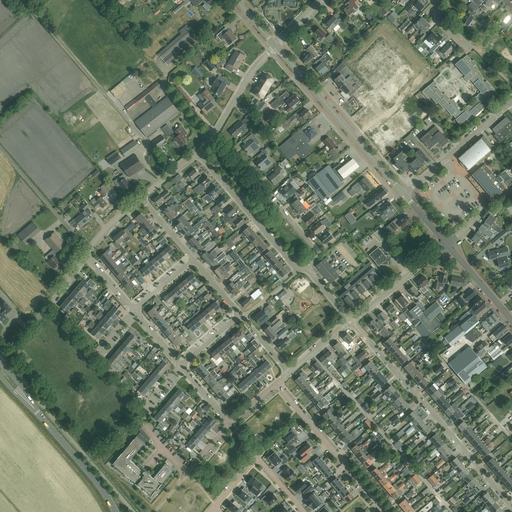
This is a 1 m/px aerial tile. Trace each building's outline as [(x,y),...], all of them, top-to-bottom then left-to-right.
[(204,0),(205,0),(203,2),(204,2),(205,4),(206,5),(203,6),(207,10),(211,6),(210,5),(211,5),(216,0),(204,0)] [(297,7),(297,3),(295,2),(295,0),(275,0),(274,7),(280,8),(280,5),(290,6),(291,8),(297,7)] [(356,0),(351,0),(347,4),(346,6),(347,7),(344,10),(349,17),(359,8),(357,6),(360,4),(356,0)] [(502,5),(501,6),(508,11),(506,13),(508,15),(508,16),(504,23),(506,24),(511,16),(511,10),(511,9),(511,4),(506,0),(502,5)] [(405,9),(410,14),(415,10),(418,13),(424,7),(418,1),(415,5),(412,2),(405,9)] [(479,7),(473,1),(472,3),(471,4),(469,5),(476,11),(478,8),(479,7)] [(464,19),(461,22),(468,27),(474,17),(476,13),(475,11),(469,5),(467,8),(470,11),(469,14),(467,13),(465,17),(464,19)] [(397,18),(392,13),(387,18),(392,23),(397,18)] [(329,28),(330,26),(332,29),(337,24),(344,31),(348,26),(345,23),(345,22),(339,16),(336,19),(334,17),(331,19),(330,18),(324,23),(329,28)] [(487,26),(483,16),(475,20),(480,30),(487,26)] [(415,24),(419,28),(426,22),(421,17),(415,24)] [(412,23),(408,19),(399,28),(404,32),(405,31),(407,33),(414,25),(412,23)] [(426,22),(419,28),(424,33),(430,26),(426,22)] [(167,66),(199,38),(190,27),(158,55),(167,66)] [(322,38),(326,34),(319,28),(315,32),(320,37),(317,40),(320,42),(323,39),(322,38)] [(230,45),(236,39),(229,31),(224,35),(222,31),(217,36),(221,41),(224,38),(230,45)] [(438,37),(433,32),(426,39),(432,46),(430,49),(433,52),(439,45),(437,43),(442,38),(440,35),(438,37)] [(415,41),(418,43),(425,36),(423,34),(415,41)] [(331,43),(334,40),(330,35),(326,38),(331,43)] [(383,42),(379,46),(385,53),(389,49),(383,42)] [(447,57),(454,49),(448,43),(443,49),(439,46),(435,50),(438,54),(441,51),(447,57)] [(421,45),(418,47),(426,56),(431,51),(428,49),(426,51),(421,45)] [(303,60),(304,62),(305,62),(307,64),(311,61),(312,62),(314,59),(314,58),(317,55),(310,46),(306,50),(309,53),(302,59),(303,59),(303,60)] [(379,46),(375,50),(382,57),(385,53),(379,46)] [(375,50),(371,54),(378,60),(382,57),(375,50)] [(238,69),(241,63),(240,63),(242,61),(245,56),(244,56),(245,55),(244,54),(241,52),(240,52),(239,53),(235,51),(225,69),(232,72),(235,67),(238,69)] [(327,53),(326,54),(323,57),(319,61),(321,64),(316,68),(322,75),(323,74),(328,70),(328,69),(329,68),(325,64),(331,58),(327,53)] [(371,54),(368,58),(374,64),(378,60),(371,54)] [(398,55),(392,62),(396,66),(402,59),(398,55)] [(484,107),(498,95),(487,81),(485,83),(477,73),(478,72),(473,66),(475,64),(477,63),(474,60),(472,61),(467,55),(462,59),(455,64),(466,76),(463,78),(467,82),(470,79),(474,83),(473,84),(481,92),(473,100),(474,101),(461,112),(457,108),(459,106),(452,99),(451,100),(445,93),(444,95),(438,88),(436,89),(434,87),(437,84),(434,81),(423,91),(429,98),(430,97),(437,104),(438,103),(444,110),(446,109),(452,116),(452,115),(456,119),(455,120),(460,125),(468,118),(470,120),(474,116),(475,117),(485,108),(484,107)] [(368,58),(364,62),(370,68),(374,64),(368,58)] [(402,59),(396,66),(400,70),(406,63),(402,59)] [(215,68),(208,60),(203,64),(211,72),(215,68)] [(364,62),(360,66),(366,72),(370,68),(364,62)] [(406,63),(400,70),(404,73),(410,67),(406,63)] [(360,66),(356,70),(362,76),(366,72),(360,66)] [(342,90),(343,90),(347,94),(348,94),(350,97),(356,91),(362,86),(345,67),(339,72),(341,74),(335,80),(341,88),(341,89),(342,90)] [(410,67),(404,73),(407,77),(414,71),(410,67)] [(414,71),(407,77),(411,81),(417,75),(414,71)] [(257,86),(266,91),(269,86),(268,85),(271,79),(273,80),(274,80),(271,78),(271,77),(270,76),(269,75),(267,75),(266,76),(264,74),(263,74),(264,75),(261,81),(260,80),(257,86)] [(417,75),(411,81),(415,85),(421,79),(417,75)] [(219,76),(217,79),(216,79),(212,86),(214,88),(212,92),(219,96),(226,85),(223,83),(226,80),(219,76)] [(421,79),(415,85),(419,89),(425,83),(421,79)] [(128,112),(161,86),(158,82),(124,107),(128,112)] [(111,91),(117,98),(126,90),(120,83),(111,91)] [(256,87),(252,93),(263,99),(267,91),(266,91),(257,86),(256,87)] [(375,87),(351,107),(380,140),(403,119),(395,110),(382,121),(383,122),(382,124),(380,122),(380,121),(370,109),(369,110),(367,107),(369,106),(370,107),(383,96),(375,87)] [(181,89),(178,92),(184,99),(187,96),(181,89)] [(202,101),(198,105),(204,112),(205,113),(209,110),(211,108),(214,105),(212,103),(210,101),(213,98),(208,93),(206,90),(201,95),(203,98),(205,100),(203,102),(202,101)] [(298,105),(301,101),(299,100),(294,94),(291,97),(290,96),(288,97),(284,93),(271,104),(275,109),(281,104),(282,105),(286,102),(289,105),(285,109),(288,112),(292,108),(292,107),(296,103),(298,105)] [(147,137),(179,113),(167,97),(135,122),(147,137)] [(305,119),(310,114),(307,109),(302,113),(301,112),(296,116),(303,124),(306,121),(305,119)] [(322,124),(318,120),(323,116),(321,113),(312,121),(318,127),(322,124)] [(253,121),(248,115),(245,117),(245,118),(241,122),(240,121),(237,124),(237,125),(230,131),(236,139),(238,137),(237,135),(246,128),(246,127),(253,121)] [(511,119),(508,115),(490,131),(499,142),(511,131),(511,119)] [(291,116),(281,125),(284,129),(285,130),(291,125),(290,123),(294,120),(291,116)] [(161,129),(168,137),(173,133),(167,125),(161,129)] [(175,134),(171,137),(175,141),(176,140),(181,146),(182,145),(182,146),(186,143),(185,142),(186,142),(184,139),(186,138),(185,136),(188,134),(182,126),(175,131),(179,135),(177,137),(175,134)] [(435,126),(427,133),(420,139),(424,143),(430,150),(438,144),(442,149),(450,142),(435,126)] [(301,129),(279,148),(284,155),(289,160),(297,153),(303,160),(313,151),(309,147),(310,146),(308,143),(311,140),(317,134),(310,127),(304,132),(301,129)] [(416,145),(419,142),(411,133),(405,139),(407,142),(411,139),(416,145)] [(242,146),(249,155),(253,152),(254,153),(260,148),(257,146),(252,140),(255,138),(251,134),(244,140),(247,143),(242,146)] [(156,150),(167,143),(162,136),(152,143),(156,150)] [(487,158),(496,150),(493,147),(483,136),(474,144),(467,150),(466,151),(465,152),(459,158),(458,158),(461,162),(460,162),(461,163),(462,164),(463,165),(463,166),(464,167),(465,167),(466,168),(468,170),(477,162),(479,164),(485,159),(487,158)] [(334,148),(336,146),(328,137),(323,141),(327,146),(322,150),(324,153),(327,150),(329,152),(328,152),(331,155),(330,156),(333,160),(339,155),(334,149),(334,148)] [(126,158),(139,148),(135,141),(121,151),(126,158)] [(391,156),(394,160),(393,162),(394,164),(398,160),(399,161),(402,158),(400,156),(403,154),(402,154),(404,152),(400,148),(391,156)] [(415,160),(421,167),(425,164),(423,162),(427,159),(419,149),(415,153),(416,153),(412,157),(415,160)] [(268,154),(267,153),(265,150),(258,156),(260,158),(255,162),(262,171),(266,167),(265,166),(270,161),(266,156),(268,154)] [(118,153),(107,160),(111,165),(121,158),(118,153)] [(408,162),(407,163),(403,159),(405,157),(403,155),(403,154),(400,156),(402,158),(399,161),(398,160),(394,164),(399,169),(401,168),(404,172),(407,169),(408,170),(409,162),(408,162)] [(136,155),(121,165),(129,178),(144,168),(136,155)] [(491,164),(495,161),(491,155),(486,159),(491,164)] [(415,160),(411,163),(410,162),(409,162),(408,170),(409,170),(412,172),(415,169),(417,171),(421,167),(415,160)] [(350,161),(343,167),(342,167),(340,164),(332,169),(329,165),(316,175),(308,181),(321,200),(343,184),(341,182),(349,177),(348,175),(356,169),(357,168),(351,161),(350,161)] [(494,200),(502,193),(502,192),(506,189),(500,183),(496,178),(484,164),(480,167),(472,174),(472,175),(478,182),(477,182),(479,184),(480,184),(488,193),(487,194),(489,196),(490,195),(494,199),(494,200)] [(282,174),(284,172),(279,167),(274,171),(277,173),(270,179),(275,185),(284,177),(282,174)] [(197,179),(195,181),(193,179),(199,174),(195,169),(192,172),(191,171),(184,177),(187,180),(191,184),(194,181),(196,183),(198,182),(197,180),(198,180),(197,179)] [(500,175),(496,178),(500,183),(503,180),(509,186),(511,183),(511,179),(505,171),(500,175)] [(118,187),(120,185),(124,190),(130,186),(125,179),(126,179),(123,175),(114,181),(118,187)] [(194,191),(195,192),(198,195),(206,189),(205,188),(203,186),(210,180),(206,175),(201,179),(200,179),(198,181),(201,184),(197,187),(197,188),(194,191)] [(373,187),(369,183),(367,181),(368,181),(365,177),(359,182),(358,182),(351,188),(352,188),(348,192),(352,196),(356,193),(360,190),(358,187),(361,185),(367,192),(373,187)] [(291,178),(281,186),(282,186),(285,183),(287,185),(286,186),(286,187),(284,189),(284,188),(280,191),(287,199),(294,193),(297,196),(299,194),(296,191),(290,184),(293,181),(291,178)] [(103,185),(109,191),(112,187),(107,181),(103,185)] [(211,196),(218,190),(214,185),(209,189),(209,188),(206,191),(208,194),(207,195),(206,195),(202,198),(205,202),(206,200),(208,203),(213,199),(211,196)] [(384,196),(387,193),(386,193),(387,193),(385,190),(384,190),(383,189),(384,189),(383,187),(382,188),(364,202),(367,205),(371,206),(375,202),(377,200),(378,200),(384,196)] [(104,197),(107,195),(102,190),(99,192),(102,196),(101,197),(96,201),(94,198),(90,202),(96,209),(100,205),(103,208),(107,204),(102,199),(104,197)] [(165,202),(172,197),(167,191),(161,196),(160,195),(154,200),(159,206),(163,203),(161,202),(164,200),(165,202)] [(222,209),(221,207),(227,201),(223,196),(218,200),(215,202),(217,205),(211,210),(216,215),(222,209)] [(341,200),(337,196),(332,200),(336,205),(341,200)] [(194,205),(191,201),(188,199),(183,203),(189,210),(191,208),(194,206),(194,205)] [(291,204),(296,209),(302,204),(298,199),(291,204)] [(85,219),(88,222),(87,221),(88,220),(89,221),(89,220),(90,221),(91,221),(93,219),(93,218),(93,217),(94,216),(88,208),(90,206),(85,201),(83,203),(84,204),(81,207),(84,210),(85,211),(81,214),(85,219)] [(377,211),(382,217),(394,208),(389,202),(380,209),(381,209),(377,211)] [(168,206),(163,210),(167,215),(178,205),(177,203),(174,206),(173,204),(169,207),(168,206)] [(318,203),(315,206),(312,209),(317,215),(321,211),(318,207),(320,206),(318,203)] [(302,204),(296,209),(300,214),(306,209),(302,204)] [(178,205),(167,215),(171,220),(176,215),(179,213),(178,211),(181,209),(178,205)] [(224,216),(221,219),(226,224),(232,218),(230,216),(236,211),(232,206),(227,210),(226,209),(224,211),(222,213),(224,216)] [(373,214),(380,209),(378,206),(371,212),(370,211),(365,216),(367,219),(368,218),(370,216),(372,219),(375,217),(373,214)] [(306,223),(308,224),(309,225),(316,218),(311,212),(309,214),(309,215),(304,219),(307,222),(306,223)] [(357,221),(349,212),(344,216),(351,226),(357,221)] [(139,223),(145,218),(141,213),(135,219),(138,222),(135,225),(137,227),(140,224),(139,223)] [(85,219),(81,214),(75,219),(70,223),(74,228),(79,224),(82,227),(88,222),(85,219)] [(182,215),(175,221),(178,224),(176,225),(180,230),(189,223),(188,222),(188,223),(184,219),(185,218),(182,215)] [(496,219),(491,215),(485,222),(492,227),(496,230),(499,233),(502,230),(498,227),(494,224),(493,225),(492,224),(496,219)] [(234,217),(228,222),(231,225),(232,224),(234,227),(233,227),(236,230),(239,227),(239,228),(245,222),(240,216),(238,218),(236,220),(234,217)] [(411,224),(411,222),(411,221),(406,216),(396,224),(393,221),(388,225),(394,231),(400,226),(402,228),(407,224),(408,225),(409,225),(411,224)] [(144,228),(150,223),(145,218),(139,223),(140,224),(143,227),(140,230),(141,231),(144,229),(144,228)] [(323,226),(325,224),(328,228),(332,225),(327,218),(323,222),(322,221),(320,223),(320,222),(312,229),(317,234),(324,228),(323,226)] [(208,220),(202,225),(208,232),(214,228),(208,220)] [(33,222),(18,235),(25,243),(40,230),(33,222)] [(130,231),(136,226),(133,222),(127,228),(130,231)] [(189,223),(180,230),(184,235),(186,233),(189,231),(191,229),(193,232),(201,225),(199,222),(193,228),(189,223)] [(492,227),(485,222),(482,226),(481,226),(480,228),(479,228),(480,228),(477,233),(483,238),(483,237),(486,235),(490,238),(494,233),(489,230),(492,227)] [(148,233),(154,227),(150,223),(144,228),(144,229),(147,232),(144,235),(145,236),(148,234),(148,233)] [(217,229),(220,234),(226,230),(223,226),(217,229)] [(148,233),(148,234),(151,237),(148,239),(150,241),(153,238),(152,238),(158,232),(154,227),(148,233)] [(248,237),(254,232),(249,227),(240,234),(243,238),(242,239),(243,241),(248,237)] [(123,240),(124,239),(127,242),(133,236),(128,231),(126,233),(123,230),(118,234),(123,240)] [(378,230),(374,233),(382,242),(387,238),(384,234),(382,235),(378,230)] [(505,230),(491,242),(494,245),(508,233),(505,230)] [(53,250),(56,253),(66,245),(55,232),(45,240),(53,250)] [(258,237),(254,232),(248,237),(252,242),(258,237)] [(320,239),(322,241),(322,242),(324,244),(325,244),(333,238),(328,232),(320,239)] [(232,241),(239,235),(237,233),(230,239),(232,241)] [(471,240),(476,244),(480,239),(487,244),(489,241),(483,237),(483,238),(477,233),(476,233),(471,240)] [(125,244),(127,242),(124,239),(123,240),(118,234),(113,238),(118,244),(122,241),(125,244)] [(203,242),(206,239),(209,236),(207,234),(203,237),(193,246),(197,250),(202,246),(200,244),(203,242)] [(189,241),(193,246),(203,237),(201,235),(198,238),(197,238),(196,239),(194,237),(189,241)] [(255,245),(257,247),(263,243),(258,237),(252,242),(249,245),(252,247),(255,245)] [(349,252),(352,250),(346,241),(343,243),(349,252)] [(267,248),(263,243),(257,247),(261,253),(267,248)] [(124,255),(127,252),(122,246),(119,249),(124,255)] [(165,249),(163,246),(161,248),(164,250),(170,256),(175,252),(169,246),(165,249)] [(378,247),(369,255),(379,266),(381,265),(388,265),(388,261),(390,261),(390,259),(391,259),(389,258),(389,256),(385,255),(383,253),(383,249),(379,249),(378,247)] [(503,257),(509,255),(507,247),(489,252),(491,258),(497,256),(499,262),(498,262),(500,268),(509,265),(507,259),(504,260),(503,257)] [(100,257),(104,262),(110,257),(110,256),(107,253),(110,250),(109,248),(105,251),(106,252),(100,257)] [(213,255),(211,256),(206,261),(210,266),(215,261),(213,260),(216,257),(216,256),(222,251),(220,248),(219,249),(213,255)] [(56,253),(53,250),(48,255),(51,259),(48,261),(53,268),(54,269),(55,269),(58,267),(58,266),(57,265),(60,263),(54,256),(57,254),(56,253)] [(164,250),(161,253),(158,250),(156,252),(159,254),(160,254),(165,260),(170,256),(164,250)] [(264,256),(269,261),(274,256),(270,251),(264,256)] [(201,256),(206,261),(211,256),(207,252),(201,256)] [(113,253),(110,256),(110,257),(104,262),(108,267),(114,261),(111,258),(114,255),(113,253)] [(218,262),(226,256),(223,253),(216,259),(218,262)] [(156,257),(154,254),(152,256),(154,259),(155,258),(160,264),(165,260),(160,254),(159,254),(156,257)] [(251,263),(257,258),(255,254),(248,260),(251,263)] [(274,256),(269,261),(271,264),(268,267),(267,267),(263,271),(265,273),(269,271),(268,270),(279,262),(274,256)] [(321,272),(329,265),(326,261),(329,258),(327,257),(324,259),(316,266),(321,272)] [(108,267),(113,271),(118,266),(115,263),(119,260),(117,258),(114,261),(108,267)] [(151,261),(149,258),(147,260),(149,262),(150,262),(156,268),(160,264),(155,258),(154,259),(151,261)] [(255,262),(260,268),(265,264),(260,258),(255,262)] [(218,276),(228,268),(231,265),(229,264),(227,266),(226,266),(223,268),(221,266),(226,263),(223,259),(218,263),(221,266),(219,267),(214,271),(218,276)] [(236,261),(240,265),(242,268),(245,265),(239,259),(236,261)] [(146,266),(151,272),(156,268),(150,262),(149,262),(147,265),(144,262),(142,264),(145,267),(146,266)] [(274,271),(276,273),(277,272),(283,267),(279,262),(268,270),(269,271),(271,273),(274,271)] [(332,262),(329,265),(321,272),(326,277),(334,270),(330,266),(334,264),(332,262)] [(349,284),(372,264),(370,262),(347,281),(343,285),(346,289),(350,285),(349,284)] [(121,263),(118,266),(113,271),(117,276),(123,271),(122,270),(119,267),(122,264),(121,263)] [(142,269),(139,266),(137,268),(140,271),(139,272),(144,278),(146,276),(151,272),(146,266),(145,267),(142,269)] [(127,276),(126,275),(123,272),(127,269),(125,267),(122,270),(123,271),(117,276),(121,281),(127,276)] [(288,272),(283,267),(277,272),(282,277),(288,272)] [(227,277),(225,274),(230,270),(228,268),(218,276),(222,281),(227,277)] [(331,283),(339,276),(335,272),(338,269),(337,268),(334,270),(326,277),(331,283)] [(376,279),(379,277),(373,270),(342,297),(349,305),(353,301),(352,300),(355,298),(356,299),(359,296),(358,295),(361,293),(362,294),(365,291),(364,290),(367,288),(368,289),(371,286),(370,284),(373,283),(374,284),(377,280),(376,279)] [(129,272),(126,275),(127,276),(121,281),(125,286),(131,281),(130,280),(127,277),(130,274),(129,272)] [(227,286),(231,291),(243,281),(250,275),(249,273),(241,279),(234,285),(232,282),(227,286)] [(198,279),(197,280),(192,274),(187,278),(193,284),(196,281),(199,284),(201,283),(198,279)] [(447,276),(441,274),(439,282),(435,281),(434,289),(439,290),(440,286),(443,287),(444,283),(446,283),(447,276)] [(140,276),(137,278),(141,284),(145,282),(140,276)] [(424,286),(429,281),(424,276),(417,282),(422,287),(420,289),(424,294),(428,290),(424,286)] [(131,281),(125,286),(129,291),(135,286),(131,282),(135,279),(133,277),(130,280),(131,281)] [(463,287),(464,280),(464,279),(461,279),(460,280),(458,279),(458,278),(452,277),(451,285),(463,287)] [(188,288),(189,288),(192,285),(194,288),(196,287),(193,284),(187,278),(183,282),(188,288)] [(90,279),(88,282),(84,279),(80,284),(87,289),(89,286),(93,288),(96,284),(90,279)] [(296,284),(302,291),(307,286),(302,279),(296,284)] [(239,290),(246,284),(243,281),(231,291),(235,296),(240,292),(239,290)] [(190,292),(192,291),(189,288),(188,288),(183,282),(178,286),(183,292),(184,292),(187,289),(190,292)] [(87,289),(80,284),(76,288),(83,294),(87,289)] [(187,295),(184,292),(183,292),(178,286),(173,290),(178,296),(179,296),(182,293),(185,296),(187,295)] [(418,299),(422,295),(420,293),(419,294),(418,292),(413,286),(408,290),(413,296),(415,295),(418,299)] [(83,294),(76,288),(72,293),(79,298),(83,294)] [(252,302),(262,294),(258,289),(251,296),(252,298),(250,300),(248,298),(242,304),(246,308),(252,303),(252,302)] [(466,302),(467,300),(468,301),(476,294),(472,289),(464,296),(465,298),(464,299),(466,302)] [(173,290),(168,294),(174,300),(177,297),(180,301),(182,299),(179,296),(178,296),(173,290)] [(287,293),(285,290),(277,296),(279,299),(287,293)] [(69,297),(75,303),(79,298),(72,293),(69,297)] [(177,303),(174,300),(168,294),(164,298),(168,303),(165,305),(167,307),(170,305),(169,304),(173,301),(175,305),(177,303)] [(434,318),(444,310),(437,301),(423,313),(417,305),(409,312),(406,309),(407,308),(405,306),(408,303),(402,295),(397,300),(402,305),(400,307),(404,312),(403,313),(410,321),(414,318),(416,319),(417,318),(418,319),(412,324),(425,339),(441,325),(434,318)] [(473,310),(483,301),(479,296),(469,305),(473,310)] [(65,302),(71,307),(75,303),(69,297),(65,302)] [(111,310),(117,316),(121,311),(115,306),(113,308),(111,306),(108,303),(110,301),(107,298),(103,303),(105,305),(111,310)] [(0,322),(5,318),(6,318),(6,317),(5,317),(3,315),(5,313),(6,314),(11,310),(11,309),(3,300),(0,302),(0,306),(1,308),(0,308),(0,322)] [(210,306),(216,312),(221,308),(215,302),(212,305),(209,301),(207,303),(210,306)] [(71,307),(65,302),(61,306),(67,312),(71,307)] [(444,338),(451,345),(477,324),(475,323),(478,320),(477,319),(490,309),(489,308),(489,309),(487,307),(488,306),(485,303),(469,316),(470,316),(459,325),(460,325),(444,338)] [(158,312),(155,309),(158,306),(157,304),(154,307),(148,313),(152,317),(158,312)] [(394,317),(396,314),(394,311),(396,309),(392,304),(386,309),(391,314),(394,317)] [(105,305),(103,308),(107,311),(109,313),(107,315),(114,320),(117,316),(111,310),(105,305)] [(206,310),(211,316),(216,312),(210,306),(207,309),(204,306),(202,307),(205,310),(206,310)] [(152,317),(156,322),(162,317),(159,314),(162,311),(161,309),(158,312),(152,317)] [(206,310),(205,310),(202,313),(199,310),(198,311),(200,314),(201,314),(206,320),(211,316),(206,310)] [(261,325),(269,318),(263,311),(261,313),(260,313),(258,314),(257,313),(252,317),(255,321),(256,320),(257,322),(258,322),(261,325)] [(386,325),(391,321),(382,312),(378,316),(383,322),(386,325)] [(402,313),(402,314),(399,316),(403,322),(407,319),(402,313)] [(460,320),(459,320),(453,325),(455,327),(469,315),(467,313),(461,318),(462,319),(460,320)] [(492,313),(465,336),(471,343),(483,334),(499,321),(492,313)] [(156,322),(160,327),(166,322),(166,321),(163,318),(166,316),(165,314),(162,317),(156,322)] [(196,318),(202,324),(206,320),(201,314),(200,314),(197,317),(195,314),(193,316),(196,319),(196,318)] [(114,320),(107,315),(103,319),(110,325),(114,320)] [(337,321),(335,318),(333,319),(331,317),(326,320),(330,325),(337,321)] [(192,322),(197,328),(202,324),(196,318),(196,319),(193,321),(190,318),(188,320),(191,323),(192,322)] [(103,319),(99,324),(106,329),(110,325),(103,319)] [(170,327),(170,326),(167,323),(170,320),(169,319),(166,321),(166,322),(160,327),(164,332),(170,327)] [(370,321),(367,324),(370,328),(371,327),(375,331),(380,327),(373,319),(370,322),(370,321)] [(269,335),(279,327),(283,323),(280,320),(271,328),(270,326),(265,330),(269,335)] [(399,327),(393,321),(390,323),(396,329),(399,327)] [(192,322),(191,323),(188,325),(186,322),(184,324),(187,328),(188,327),(192,332),(197,328),(192,322)] [(173,323),(170,326),(170,327),(164,332),(168,336),(174,331),(171,328),(174,325),(173,323)] [(273,340),(277,336),(278,336),(275,333),(281,329),(285,326),(283,323),(279,327),(269,335),(273,340)] [(99,324),(95,328),(102,334),(106,329),(99,324)] [(498,339),(508,330),(503,324),(495,331),(496,331),(493,333),(494,334),(492,335),(490,337),(493,341),(497,338),(498,339)] [(387,337),(390,335),(390,334),(384,327),(381,329),(387,337)] [(102,334),(95,328),(91,333),(98,339),(102,334)] [(177,328),(174,331),(168,336),(172,341),(178,336),(178,335),(175,332),(178,329),(177,328)] [(193,339),(186,330),(182,332),(190,341),(193,339)] [(240,340),(241,339),(244,337),(247,340),(248,339),(245,334),(244,335),(239,330),(235,334),(240,340)] [(411,335),(416,342),(420,338),(416,331),(411,335)] [(181,332),(178,335),(178,336),(172,341),(176,346),(182,341),(179,337),(183,334),(181,332)] [(383,343),(388,348),(394,344),(392,342),(394,340),(392,338),(395,335),(393,332),(390,335),(391,336),(383,343)] [(132,334),(128,339),(133,344),(136,341),(139,344),(141,342),(140,341),(138,339),(137,339),(138,339),(132,334)] [(235,344),(236,343),(239,341),(242,344),(244,343),(241,339),(240,340),(235,334),(230,338),(235,344)] [(352,347),(353,347),(356,344),(353,340),(348,334),(343,338),(346,341),(344,342),(347,345),(345,347),(349,352),(353,348),(352,347)] [(509,346),(511,343),(511,334),(510,335),(509,334),(503,340),(509,346)] [(231,348),(231,347),(234,345),(237,348),(239,347),(236,343),(235,344),(230,338),(225,342),(231,348)] [(287,344),(290,341),(288,338),(284,341),(283,340),(277,345),(281,350),(287,344)] [(128,339),(124,344),(129,348),(133,344),(128,339)] [(226,352),(227,351),(230,349),(232,352),(234,351),(231,347),(231,348),(225,342),(221,346),(226,352)] [(246,347),(250,352),(255,348),(251,342),(246,347)] [(486,342),(485,343),(485,342),(477,349),(479,352),(476,354),(470,346),(448,364),(466,385),(468,383),(470,385),(470,387),(471,389),(478,383),(474,378),(487,367),(479,357),(486,351),(486,350),(489,347),(488,347),(489,345),(486,342)] [(347,354),(346,353),(343,349),(344,349),(338,343),(334,346),(339,352),(337,354),(343,361),(346,360),(343,357),(347,354)] [(494,361),(504,353),(495,343),(486,351),(494,361)] [(120,348),(125,353),(127,350),(130,353),(131,352),(130,352),(132,350),(129,348),(124,344),(120,348)] [(398,349),(394,344),(388,348),(393,354),(398,349)] [(221,356),(222,355),(225,353),(228,356),(230,355),(227,351),(226,352),(221,346),(216,350),(221,356)] [(123,360),(124,358),(125,358),(125,357),(123,355),(125,353),(120,348),(116,353),(123,360)] [(393,354),(397,359),(403,354),(398,349),(393,354)] [(221,356),(216,350),(211,354),(216,360),(220,357),(223,360),(225,359),(222,355),(221,356)] [(329,351),(325,355),(330,361),(332,358),(334,360),(334,361),(337,359),(329,351)] [(353,358),(356,362),(357,363),(359,362),(360,362),(368,355),(364,351),(357,356),(356,355),(353,358)] [(116,353),(112,358),(117,362),(119,360),(121,362),(122,361),(126,364),(128,361),(125,358),(124,358),(123,360),(116,353)] [(407,359),(403,354),(397,359),(402,364),(407,359)] [(327,367),(329,370),(331,367),(329,365),(327,363),(330,361),(325,355),(320,359),(327,367)] [(158,361),(162,364),(160,366),(165,371),(169,366),(167,364),(168,362),(161,356),(158,361)] [(265,363),(262,365),(267,371),(272,366),(267,361),(264,357),(261,359),(265,363)] [(115,365),(117,362),(112,358),(107,363),(113,367),(117,371),(119,368),(115,365)] [(204,361),(201,364),(195,369),(200,373),(206,368),(205,368),(203,365),(206,362),(204,361)] [(316,370),(321,367),(317,362),(312,366),(316,370)] [(367,369),(369,371),(375,366),(370,362),(361,370),(363,372),(367,369)] [(404,367),(409,372),(414,368),(410,362),(404,367)] [(348,375),(351,372),(350,370),(344,363),(340,367),(348,375)] [(444,368),(441,364),(433,370),(436,374),(444,368)] [(200,373),(204,378),(210,373),(209,373),(207,370),(210,367),(208,365),(205,368),(206,368),(200,373)] [(262,365),(258,369),(262,375),(267,371),(262,365)] [(160,366),(155,371),(161,376),(165,371),(160,366)] [(375,366),(369,371),(371,374),(369,376),(371,378),(373,376),(379,371),(375,366)] [(304,373),(309,378),(314,372),(309,367),(304,373)] [(262,375),(258,369),(257,368),(252,372),(253,373),(258,379),(262,375)] [(417,370),(414,368),(409,372),(413,378),(419,373),(421,371),(419,368),(417,370)] [(213,377),(216,375),(212,370),(209,373),(210,373),(204,378),(208,383),(214,378),(213,377)] [(155,371),(151,376),(157,380),(161,376),(155,371)] [(244,381),(248,387),(253,383),(248,377),(250,376),(248,373),(247,374),(245,371),(242,373),(245,376),(244,377),(246,380),(244,381)] [(375,379),(377,381),(383,376),(379,371),(373,376),(374,377),(372,379),(374,380),(375,379)] [(248,377),(253,383),(258,379),(253,373),(250,376),(248,377)] [(305,380),(303,378),(305,376),(303,373),(295,380),(299,385),(305,380)] [(423,378),(419,373),(413,378),(418,383),(423,378)] [(143,385),(149,390),(153,385),(147,380),(145,379),(146,378),(143,375),(140,377),(144,380),(143,381),(145,383),(143,385)] [(208,383),(212,388),(218,383),(218,382),(215,379),(218,377),(216,375),(213,377),(214,378),(208,383)] [(151,376),(147,380),(153,385),(157,380),(151,376)] [(387,381),(383,376),(377,381),(379,383),(376,386),(378,389),(387,381)] [(423,378),(418,383),(422,388),(428,383),(423,378)] [(218,383),(212,388),(216,393),(222,387),(219,384),(222,381),(221,380),(218,382),(218,383)] [(238,380),(235,382),(239,385),(239,386),(243,391),(248,387),(244,381),(241,384),(238,380)] [(312,385),(314,383),(312,380),(310,382),(309,381),(307,383),(305,380),(299,385),(303,390),(309,385),(311,384),(312,385)] [(149,390),(143,385),(141,388),(137,384),(135,387),(145,395),(149,390)] [(216,393),(220,397),(226,392),(223,389),(226,386),(225,384),(222,387),(216,393)] [(313,390),(309,385),(303,390),(307,395),(313,390)] [(426,390),(431,395),(437,391),(432,385),(426,390)] [(390,396),(396,391),(391,386),(385,390),(385,391),(386,391),(383,393),(387,398),(390,396)] [(440,388),(437,391),(431,395),(436,401),(441,396),(444,393),(440,388)] [(181,399),(183,397),(186,400),(189,398),(185,394),(179,389),(175,394),(181,399)] [(229,389),(226,392),(220,397),(224,402),(230,397),(227,394),(230,391),(229,389)] [(312,399),(317,395),(313,390),(307,395),(312,399)] [(456,400),(464,394),(462,390),(454,397),(456,400)] [(396,391),(390,396),(395,401),(400,396),(396,391)] [(376,401),(382,395),(380,392),(373,398),(376,401)] [(178,402),(181,399),(175,394),(171,399),(177,404),(176,404),(179,406),(178,407),(181,410),(183,407),(180,405),(181,404),(178,402)] [(321,399),(317,395),(312,399),(316,404),(321,399)] [(405,401),(400,396),(395,401),(392,403),(396,408),(399,406),(405,401)] [(436,401),(440,406),(446,401),(441,396),(436,401)] [(320,409),(325,405),(326,406),(330,403),(324,397),(321,399),(316,404),(320,409)] [(167,404),(172,408),(175,411),(178,407),(179,406),(176,404),(177,404),(171,399),(167,404)] [(409,407),(405,401),(399,406),(399,407),(397,409),(401,413),(403,411),(404,412),(409,407)] [(440,406),(445,411),(450,406),(446,401),(440,406)] [(455,402),(450,406),(445,411),(449,416),(455,411),(452,408),(457,404),(455,402)] [(167,404),(163,409),(168,413),(172,408),(167,404)] [(322,415),(326,420),(332,415),(330,413),(333,411),(330,408),(322,415)] [(454,421),(459,417),(461,419),(464,415),(458,408),(455,411),(449,416),(454,421)] [(164,418),(168,413),(163,409),(159,413),(164,418)] [(413,411),(408,416),(404,419),(406,422),(410,419),(412,421),(417,416),(413,411)] [(166,424),(162,420),(164,418),(159,413),(155,418),(160,422),(157,425),(158,426),(156,428),(157,429),(160,427),(162,430),(165,426),(164,426),(166,424)] [(211,417),(207,414),(205,416),(209,420),(207,422),(212,426),(216,421),(211,417)] [(326,420),(330,425),(336,420),(337,418),(335,416),(334,417),(332,415),(326,420)] [(416,426),(422,421),(417,416),(412,421),(414,424),(412,426),(412,427),(414,428),(416,426)] [(330,425),(335,430),(340,425),(339,423),(341,422),(339,420),(338,419),(337,421),(336,420),(330,425)] [(368,419),(364,423),(369,429),(373,426),(368,419)] [(201,425),(202,427),(203,426),(208,431),(212,426),(207,422),(205,425),(202,423),(199,421),(196,424),(200,427),(201,425)] [(412,427),(409,429),(412,432),(415,429),(418,432),(420,431),(426,426),(422,421),(416,426),(414,428),(412,427)] [(458,426),(462,431),(469,426),(467,424),(466,424),(464,421),(458,426)] [(344,430),(340,425),(335,430),(339,435),(344,430)] [(202,427),(199,431),(204,436),(208,431),(203,426),(202,427)] [(426,426),(420,431),(422,433),(418,436),(421,439),(430,431),(426,426)] [(462,431),(467,437),(472,432),(470,429),(471,428),(469,426),(462,431)] [(339,435),(343,439),(348,435),(346,432),(348,431),(347,430),(346,429),(345,430),(344,430),(339,435)] [(174,470),(166,463),(162,467),(162,468),(153,478),(149,475),(146,472),(145,471),(144,471),(144,472),(143,472),(140,470),(130,460),(144,443),(146,444),(150,439),(142,430),(137,436),(134,439),(130,444),(122,453),(117,459),(112,464),(124,474),(130,480),(135,484),(140,488),(142,490),(147,494),(151,497),(152,496),(156,491),(158,489),(162,484),(174,470)] [(192,439),(191,441),(196,445),(200,440),(195,436),(194,436),(193,435),(194,433),(190,430),(188,433),(191,436),(190,437),(192,439)] [(287,451),(290,455),(297,450),(293,446),(292,447),(291,445),(298,439),(295,435),(296,434),(292,430),(288,433),(290,436),(286,439),(288,443),(285,446),(286,447),(284,449),(287,451)] [(199,431),(195,436),(200,440),(204,436),(199,431)] [(347,444),(355,437),(351,432),(348,435),(343,439),(347,444)] [(467,437),(471,442),(478,436),(476,434),(475,435),(472,432),(467,437)] [(432,441),(434,443),(440,438),(436,434),(427,441),(429,444),(432,441)] [(397,435),(392,439),(396,443),(400,439),(397,435)] [(361,436),(361,437),(355,442),(357,445),(364,439),(361,436)] [(478,436),(471,442),(476,447),(481,442),(479,439),(480,438),(478,436)] [(444,443),(440,438),(434,443),(435,444),(432,446),(435,449),(436,450),(444,443)] [(192,450),(196,445),(191,441),(189,443),(185,440),(183,442),(187,445),(192,450)] [(299,457),(304,463),(310,458),(307,454),(313,450),(310,447),(311,446),(308,442),(304,446),(305,447),(298,452),(301,455),(299,457)] [(476,447),(480,452),(487,446),(485,444),(484,445),(481,442),(476,447)] [(364,443),(362,445),(361,446),(363,447),(355,454),(359,458),(364,454),(367,452),(365,450),(368,447),(367,446),(364,443)] [(448,448),(444,443),(436,450),(435,449),(432,451),(434,454),(437,451),(439,453),(441,451),(443,453),(448,448)] [(351,449),(355,454),(363,447),(361,446),(362,445),(361,444),(358,447),(356,445),(351,449)] [(487,446),(480,452),(484,457),(490,452),(487,449),(488,448),(487,446)] [(447,458),(452,453),(448,448),(443,453),(442,453),(440,455),(445,462),(448,459),(447,458)] [(276,454),(275,453),(269,458),(268,458),(269,458),(275,466),(275,467),(276,466),(281,462),(283,465),(288,460),(285,456),(281,459),(278,457),(279,456),(277,454),(276,454)] [(372,458),(375,456),(372,453),(369,455),(370,457),(363,463),(367,467),(372,463),(370,461),(373,459),(372,458)] [(359,458),(363,463),(370,457),(369,455),(367,457),(364,454),(359,458)] [(423,457),(421,455),(414,461),(416,463),(423,457)] [(312,462),(316,466),(322,461),(318,456),(312,462)] [(454,469),(455,468),(461,463),(456,458),(450,463),(453,466),(452,466),(454,469)] [(491,468),(498,462),(496,460),(495,461),(492,458),(487,463),(491,468)] [(438,469),(444,463),(442,460),(435,466),(438,469)] [(326,465),(322,461),(316,466),(319,470),(326,465)] [(491,468),(496,473),(501,468),(499,465),(500,464),(498,462),(491,468)] [(461,463),(455,468),(454,469),(456,471),(457,470),(459,473),(465,468),(461,463)] [(319,470),(323,475),(329,469),(326,465),(319,470)] [(284,476),(288,482),(296,475),(291,469),(291,470),(287,466),(282,470),(284,473),(285,472),(286,474),(284,476)] [(384,472),(387,470),(384,467),(381,469),(383,471),(380,472),(375,477),(379,481),(384,477),(387,475),(384,472)] [(380,472),(383,471),(381,469),(379,470),(376,468),(371,472),(375,477),(380,472)] [(465,468),(459,473),(457,475),(460,478),(459,479),(461,481),(469,473),(465,468)] [(505,470),(504,471),(501,468),(496,473),(500,478),(507,472),(505,470)] [(333,473),(329,469),(323,475),(326,479),(333,473)] [(500,478),(504,483),(510,478),(507,475),(509,474),(507,472),(500,478)] [(468,483),(474,478),(469,473),(463,479),(465,481),(466,480),(468,483)] [(421,481),(415,475),(410,479),(416,485),(421,481)] [(427,480),(433,486),(438,481),(432,475),(427,480)] [(392,481),(394,479),(392,476),(389,478),(390,480),(383,486),(387,490),(392,486),(390,484),(392,482),(392,481)] [(249,482),(247,483),(252,487),(250,490),(256,496),(261,491),(259,489),(262,485),(253,477),(251,478),(248,481),(249,482)] [(389,478),(389,477),(386,479),(384,477),(379,481),(383,486),(390,480),(389,478)] [(334,488),(341,483),(337,478),(330,483),(334,488)] [(470,490),(471,489),(478,483),(478,482),(477,480),(476,480),(474,478),(468,483),(467,484),(469,487),(467,489),(469,491),(470,490)] [(302,481),(294,488),(299,494),(304,490),(307,493),(313,488),(309,482),(306,485),(302,481)] [(341,483),(334,488),(339,493),(345,488),(341,483)] [(483,488),(478,483),(471,489),(473,491),(474,490),(477,493),(483,488)] [(392,486),(387,490),(391,495),(396,491),(398,489),(398,488),(397,487),(395,484),(392,486)] [(398,488),(398,489),(391,495),(395,500),(403,493),(400,490),(403,488),(400,485),(397,487),(398,488)] [(343,498),(349,493),(345,488),(339,493),(343,498)] [(239,492),(237,495),(247,504),(254,497),(248,492),(246,494),(241,489),(239,492)] [(309,505),(319,496),(315,492),(305,500),(307,502),(306,502),(309,505)] [(349,493),(343,498),(347,503),(353,497),(349,493)] [(483,500),(485,503),(491,498),(487,493),(481,497),(480,496),(476,499),(480,503),(483,500)] [(277,497),(274,494),(268,499),(265,496),(261,499),(263,503),(262,503),(264,505),(266,504),(269,507),(277,499),(276,498),(277,497)] [(323,501),(319,496),(309,505),(311,508),(312,508),(313,509),(319,505),(322,502),(323,501)] [(452,506),(457,501),(453,496),(447,501),(452,506)] [(403,509),(408,504),(409,504),(410,503),(409,501),(406,498),(399,504),(403,509)] [(495,502),(491,498),(485,503),(487,505),(485,507),(486,508),(487,509),(495,502)] [(228,506),(227,507),(232,511),(238,511),(240,510),(241,511),(244,508),(239,504),(236,507),(232,503),(231,502),(230,503),(229,503),(227,505),(228,506)] [(420,502),(412,508),(407,511),(415,511),(414,510),(421,504),(420,502)] [(493,511),(499,507),(495,502),(487,509),(486,508),(484,510),(485,511),(486,511),(488,511),(489,511),(491,510),(493,511)] [(403,509),(405,511),(407,511),(412,508),(410,506),(411,505),(410,503),(409,504),(408,504),(403,509)]
